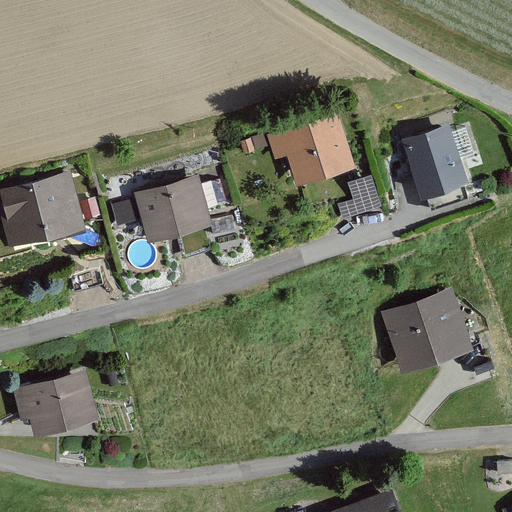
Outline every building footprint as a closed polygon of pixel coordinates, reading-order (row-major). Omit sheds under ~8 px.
[(296,187),(357,169),(339,111),(267,133),(275,160),(286,156),(296,187)] [(403,140),(423,199),(470,183),(450,124),(403,140)] [(0,247),(1,250),(71,227),(54,172),(0,188),(0,247)] [(199,175),(135,193),(149,242),(213,224),(199,175)] [(344,215),(383,205),(375,176),(349,183),(354,200),(340,204),(344,215)] [(473,353),(451,288),(382,312),(404,376),(473,353)] [(101,419),(87,368),(11,389),(21,422),(30,419),(35,438),(101,419)]
